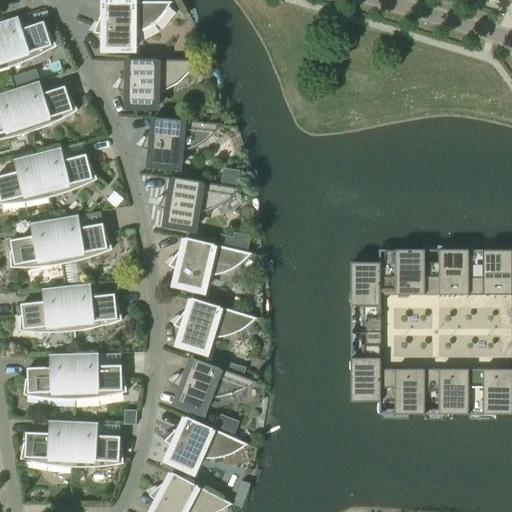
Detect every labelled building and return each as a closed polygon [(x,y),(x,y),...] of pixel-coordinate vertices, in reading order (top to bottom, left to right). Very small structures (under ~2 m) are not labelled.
[(169,9),(171,4),(173,4),(173,3),(104,3),(104,18),(101,18),(95,34),(104,36),(104,52),(134,52),(134,36),(139,34),(144,32),(148,30),(152,27),(156,24),(160,21),(163,17),(166,13),(169,9)] [(0,24),(0,38),(10,69),(26,63),(42,56),(57,47),(50,33),(48,34),(45,23),(23,30),(19,18),(0,24)] [(0,72),(10,69),(0,38),(0,72)] [(193,67),(195,63),(197,63),(197,62),(128,61),(128,75),(125,75),(118,91),(128,93),(127,109),(157,110),(158,93),(163,92),(167,90),(172,88),(176,85),(180,82),(184,79),(187,75),(190,71),(193,67)] [(27,73),(14,78),(18,89),(30,85),(27,73)] [(17,90),(31,134),(47,128),(63,120),(78,112),(71,98),(69,98),(66,88),(44,95),(40,83),(17,90)] [(31,134),(17,90),(0,96),(0,141),(14,138),(31,134)] [(218,131),(221,126),(222,126),(154,119),(153,133),(150,133),(142,149),(151,152),(150,167),(180,170),(181,154),(186,153),(191,151),(195,149),(200,147),(204,144),(208,141),(212,138),(215,134),(218,131)] [(64,148),(67,158),(86,153),(83,142),(64,148)] [(38,155),(49,199),(66,194),(82,188),(98,181),(92,166),(90,166),(87,156),(65,161),(62,149),(38,155)] [(49,199),(38,155),(15,161),(18,173),(0,177),(0,205),(15,205),(32,203),(49,199)] [(224,169),(221,186),(238,189),(241,172),(224,169)] [(236,195),(239,191),(241,191),(241,190),(173,179),(171,193),(168,192),(159,208),(168,211),(166,227),(195,232),(198,215),(203,215),(207,213),(212,212),(217,210),(221,207),(225,205),(229,202),(233,198),(236,195)] [(115,193),(108,201),(117,209),(124,201),(115,193)] [(55,221),(63,266),(80,262),(97,257),(113,251),(108,235),(106,236),(104,225),(81,229),(79,216),(55,221)] [(63,266),(55,221),(31,225),(33,238),(11,242),(13,252),(11,253),(11,269),(28,269),(46,268),(63,266)] [(204,293),(208,277),(213,277),(218,276),(223,275),(227,273),(232,271),(236,269),(240,266),(244,263),(248,259),(251,255),(252,256),(252,255),(186,239),(183,253),(179,252),(169,267),(178,271),(175,286),(204,293)] [(395,264),(380,264),(380,290),(381,290),(395,290),(395,296),(425,296),(425,290),(424,290),(424,264),(425,264),(425,251),(395,251),(395,264)] [(439,264),(425,264),(424,264),(424,290),(425,290),(439,290),(439,296),(469,296),(469,290),(468,290),(468,264),(469,264),(469,251),(439,251),(439,264)] [(483,264),(469,264),(468,264),(468,290),(469,290),(483,290),(483,296),(511,296),(511,251),(483,251),(483,264)] [(351,264),(351,280),(351,308),(362,308),(362,321),(366,321),(366,334),(381,333),(381,290),(380,290),(380,264),(351,264)] [(67,288),(72,333),(89,330),(106,327),(123,322),(118,306),(115,295),(93,298),(91,285),(67,288)] [(72,333),(67,288),(43,290),(44,303),(21,305),(23,316),(21,316),(20,333),(37,334),(55,334),(72,333)] [(207,355),(212,339),(217,339),(222,338),(227,338),(231,336),(236,334),(240,332),(245,330),(249,327),(253,324),(256,320),(257,320),(258,320),(192,300),(188,313),(185,312),(174,326),(183,331),(178,346),(207,355)] [(351,360),(351,387),(351,403),(379,403),(380,377),(381,377),(381,333),(366,334),(366,346),(362,346),(362,360),(351,360)] [(99,354),(74,355),(74,401),(92,400),(110,397),(127,393),(124,377),(122,377),(122,367),(99,367),(99,354)] [(74,401),(74,355),(50,356),(51,369),(28,369),(28,380),(26,380),(24,396),(41,399),(57,401),(74,401)] [(204,415),(209,400),(214,400),(219,400),(224,399),(229,398),(234,397),(239,395),(243,393),(247,390),(251,387),(255,384),(256,384),(257,383),(193,359),(188,373),(184,372),(173,385),(181,390),(176,405),(204,415)] [(229,363),(226,371),(244,378),(247,370),(229,363)] [(483,377),(469,377),(468,377),(468,403),(469,403),(483,403),(483,416),(511,415),(511,370),(483,371),(483,377)] [(395,377),(381,377),(380,377),(379,403),(395,403),(395,416),(425,416),(425,403),(424,403),(424,377),(425,377),(425,371),(395,371),(395,377)] [(439,377),(425,377),(424,377),(424,403),(425,403),(439,403),(439,416),(469,416),(469,403),(468,403),(468,377),(469,377),(469,371),(439,371),(439,377)] [(221,415),(215,430),(233,438),(240,424),(221,415)] [(194,474),(201,459),(206,460),(211,460),(215,460),(220,459),(225,458),(230,456),(235,454),(239,452),(243,449),(247,446),(248,447),(249,446),(186,418),(180,431),(177,430),(165,442),(173,448),(166,462),(194,474)] [(72,469),(74,423),(50,422),(49,435),(26,434),(26,444),(24,444),(21,460),(38,464),(55,467),(72,469)] [(98,424),(74,423),(72,469),(89,469),(107,467),(124,465),(122,449),(120,449),(121,438),(98,437),(98,424)] [(232,506),(233,506),(172,474),(166,486),(163,485),(149,496),(157,503),(152,511),(220,511),(223,511),(227,508),(231,506),(232,506)] [(233,506),(243,509),(251,486),(241,482),(233,506)]
